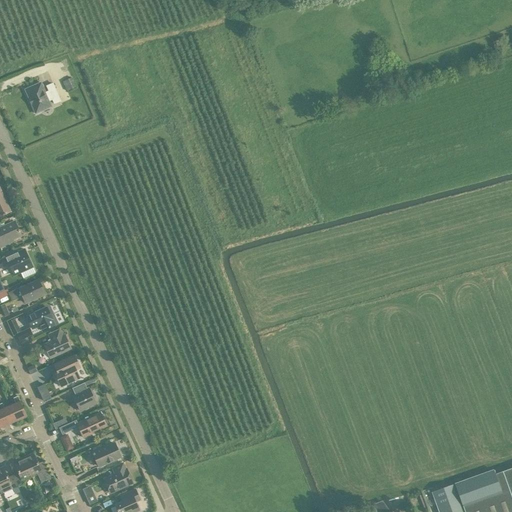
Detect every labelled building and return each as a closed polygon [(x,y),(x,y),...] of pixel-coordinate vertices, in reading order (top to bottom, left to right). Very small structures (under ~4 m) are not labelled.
[(63,82),(67,91),(76,87),(72,78),(63,82)] [(52,107),(48,99),(52,98),(55,104),(60,101),(53,83),(47,86),(49,91),(45,93),(41,83),(25,90),(36,114),(52,107)] [(0,189),(0,216),(3,215),(4,216),(6,215),(6,214),(10,212),(0,189)] [(0,245),(21,236),(15,222),(0,228),(0,245)] [(14,275),(33,267),(25,249),(0,260),(0,268),(9,264),(14,275)] [(26,303),(45,294),(39,280),(20,289),(19,288),(8,293),(12,301),(22,296),(26,303)] [(0,307),(5,317),(8,316),(3,305),(0,307)] [(32,329),(40,326),(42,331),(55,325),(46,307),(27,316),(32,329)] [(14,334),(20,331),(14,319),(8,322),(14,334)] [(19,341),(33,334),(30,328),(17,334),(19,341)] [(50,358),(71,349),(65,335),(63,336),(59,329),(48,334),(50,339),(49,340),(50,342),(44,345),(50,358)] [(76,370),(80,368),(74,355),(57,363),(60,370),(55,372),(61,387),(79,378),(76,370)] [(34,365),(28,368),(30,374),(37,371),(34,365)] [(88,407),(96,403),(90,389),(88,390),(84,383),(72,388),(76,396),(73,397),(80,410),(85,408),(87,409),(88,407)] [(43,401),(51,398),(45,384),(36,387),(43,401)] [(16,403),(10,406),(17,421),(27,416),(18,396),(14,398),(16,403)] [(2,403),(0,404),(0,409),(7,425),(17,421),(10,406),(4,408),(2,403)] [(95,431),(107,426),(101,413),(83,421),(90,435),(96,432),(95,431)] [(56,428),(69,423),(66,417),(54,422),(56,428)] [(68,435),(62,438),(64,444),(68,443),(70,439),(68,435)] [(95,464),(98,464),(99,466),(107,463),(107,464),(114,461),(113,460),(121,456),(119,453),(120,452),(118,447),(117,447),(115,444),(93,453),(94,456),(92,458),(92,460),(93,463),(95,464)] [(33,453),(24,458),(32,475),(37,473),(41,482),(51,478),(44,461),(38,464),(33,453)] [(22,480),(32,475),(24,458),(14,462),(19,473),(13,475),(18,486),(24,483),(22,480)] [(115,473),(104,478),(105,481),(111,493),(133,483),(126,469),(126,470),(123,463),(113,468),(115,473)] [(0,468),(0,486),(1,489),(11,485),(12,489),(18,486),(13,475),(8,478),(3,467),(0,468)] [(511,468),(502,471),(511,498),(511,468)] [(511,511),(511,498),(502,471),(495,474),(494,470),(455,484),(464,511),(511,511)] [(464,511),(455,484),(436,491),(443,511),(464,511)] [(89,487),(83,489),(87,497),(92,495),(89,487)] [(126,500),(115,505),(118,511),(135,511),(140,510),(136,502),(140,500),(135,489),(124,494),(126,500)]
